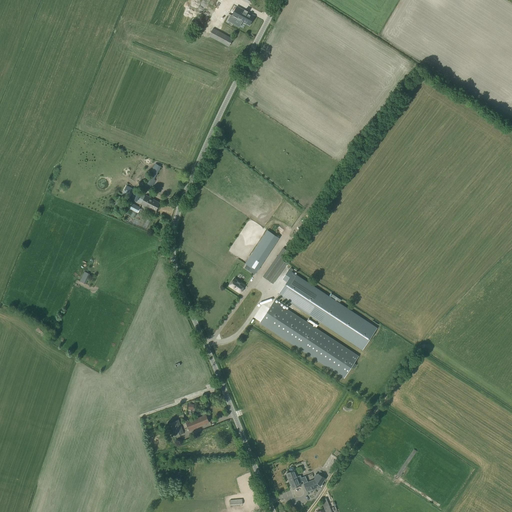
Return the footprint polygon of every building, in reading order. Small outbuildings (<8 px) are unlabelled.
[(254,16),(237,7),(232,16),(231,15),(227,21),(239,27),(243,22),(249,25),(254,16)] [(213,28),(209,36),(228,47),(233,39),(213,28)] [(150,188),(160,169),(161,167),(155,164),(150,175),(145,185),(150,188)] [(135,191),(136,190),(127,185),(122,194),(131,199),(132,198),(137,201),(141,194),(135,191)] [(160,204),(153,200),(153,199),(145,195),(141,204),(149,208),(156,211),(160,204)] [(120,208),(124,199),(119,197),(115,206),(120,208)] [(140,208),(130,203),(127,208),(137,213),(140,208)] [(247,262),(245,264),(246,265),(257,271),(257,272),(279,238),(273,234),(267,230),(247,262)] [(263,276),(273,284),(287,264),(282,260),(288,252),(283,248),(263,276)] [(241,268),(237,275),(244,280),(248,274),(241,268)] [(288,270),(283,279),(287,282),(279,294),(363,349),(377,328),(288,270)] [(80,281),(83,283),(85,283),(86,281),(89,274),(84,272),(80,281)] [(240,293),(245,285),(234,278),(229,286),(240,293)] [(351,367),(354,363),(358,356),(274,301),(260,322),(344,378),(351,367)] [(198,418),(186,423),(189,431),(201,426),(201,425),(209,422),(206,415),(198,418)] [(179,421),(179,420),(170,423),(171,424),(175,437),(184,434),(179,421)] [(396,476),(399,478),(417,451),(414,449),(396,476)] [(291,472),(286,474),(292,489),(302,485),(300,482),(303,481),(304,484),(307,492),(316,488),(319,491),(323,485),(322,484),(325,480),(326,479),(325,478),(318,474),(317,475),(315,479),(314,480),(308,482),(306,477),(302,479),(301,476),(298,477),(296,470),(295,470),(293,466),(290,467),(290,469),(291,472)] [(324,509),(317,511),(331,511),(330,507),(326,498),(321,500),(324,509)]
